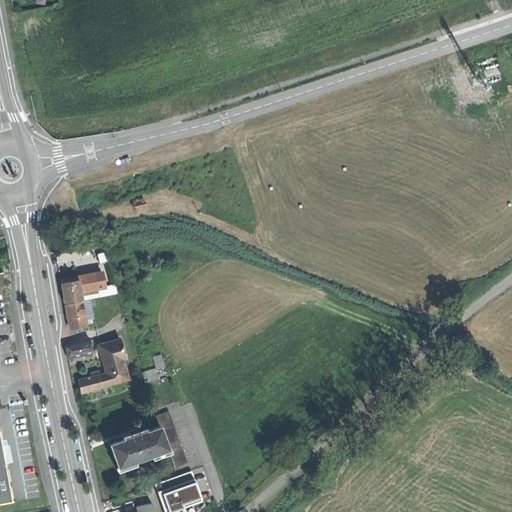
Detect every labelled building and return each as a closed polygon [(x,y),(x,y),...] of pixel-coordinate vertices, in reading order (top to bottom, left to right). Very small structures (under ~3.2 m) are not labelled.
[(69,277),(70,281),(78,280),(80,291),(97,288),(95,274),(93,264),(76,267),(77,275),(69,277)] [(103,272),(95,274),(97,288),(105,287),(103,272)] [(70,281),(62,283),(64,293),(65,302),(82,299),(80,291),(78,280),(70,281)] [(154,285),(149,287),(152,296),(157,294),(154,285)] [(82,302),(66,305),(68,316),(71,328),(86,325),(82,302)] [(120,339),(102,344),(105,353),(101,354),(106,372),(98,375),(100,386),(129,378),(120,348),(123,348),(120,339)] [(89,340),(84,341),(86,354),(92,353),(89,340)] [(67,351),(68,357),(86,354),(84,341),(66,344),(67,351)] [(153,358),(156,367),(164,364),(162,356),(153,358)] [(142,374),(146,385),(159,381),(155,370),(142,374)] [(81,392),(100,386),(98,375),(79,380),(81,392)] [(157,418),(160,426),(169,449),(175,468),(188,463),(170,413),(157,418)] [(114,455),(119,466),(169,449),(160,426),(142,432),(141,429),(128,434),(129,437),(110,444),(114,455)] [(0,504),(15,502),(8,467),(2,432),(0,432),(0,504)] [(158,490),(194,477),(191,470),(155,483),(158,490)] [(202,499),(194,477),(158,490),(165,511),(184,511),(183,506),(202,499)] [(134,510),(134,511),(154,511),(153,503),(136,506),(137,509),(134,510)]
